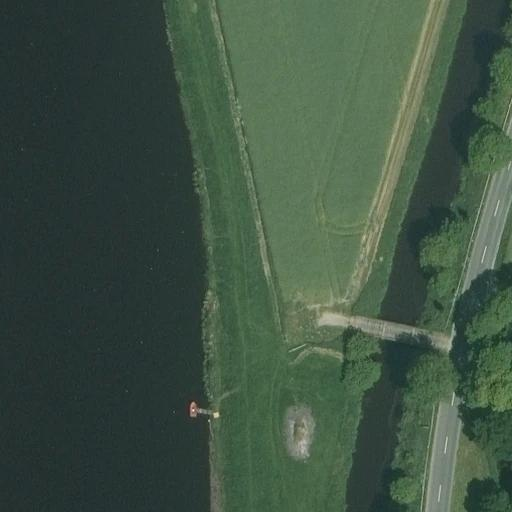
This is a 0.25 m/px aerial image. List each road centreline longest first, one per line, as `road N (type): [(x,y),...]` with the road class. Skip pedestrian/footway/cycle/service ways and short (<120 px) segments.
road 1 (tertiary): [(511,156),(470,299),(439,511)]
road 2 (track): [(462,348),(288,310)]
